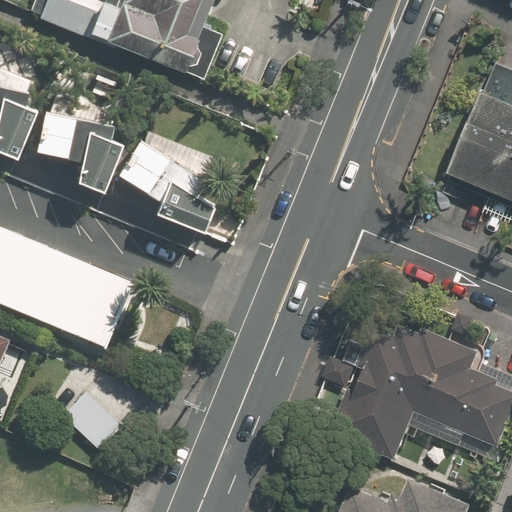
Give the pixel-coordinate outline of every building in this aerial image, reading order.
[(47,0),(40,19),(113,49),(116,43),(205,78),(223,34),(205,27),(216,0),(47,0)] [(511,198),(511,69),(499,64),(487,92),(453,174),(511,198)] [(28,80),(0,68),(0,149),(19,157),(38,112),(26,106),(29,92),(24,91),(28,80)] [(115,113),(60,91),(52,112),(48,110),(39,151),(85,161),(81,180),(106,191),(125,144),(113,140),(116,125),(111,124),(115,113)] [(207,231),(217,207),(194,192),(202,179),(144,141),(121,175),(165,205),(162,213),(207,231)] [(0,304),(105,348),(132,284),(0,229),(0,304)] [(332,432),(396,459),(419,409),(501,445),(511,420),(511,390),(499,384),(501,379),(476,368),(483,352),(428,327),(425,334),(403,324),(397,337),(378,328),(370,346),(362,365),(332,432)] [(358,367),(334,358),(326,377),(350,387),(358,367)] [(96,450),(120,427),(88,394),(63,417),(96,450)] [(470,511),(474,505),(412,478),(404,498),(395,494),(391,503),(353,486),(341,511),(470,511)]
